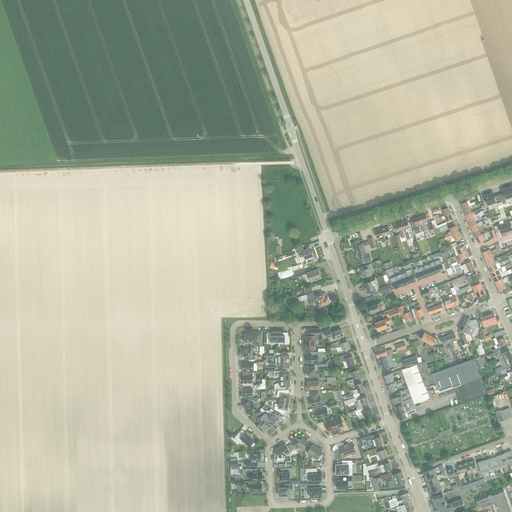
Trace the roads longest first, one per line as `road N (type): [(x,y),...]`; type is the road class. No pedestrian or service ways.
road 1 (residential): [(269,443),(235,411),(233,329),(295,324)]
road 2 (residential): [(328,238),(452,198)]
road 3 (secondary): [(286,117),(246,0)]
